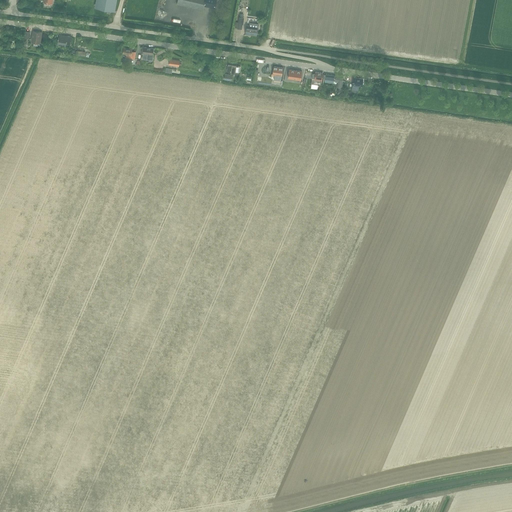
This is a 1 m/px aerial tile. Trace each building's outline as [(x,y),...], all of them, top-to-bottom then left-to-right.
[(96,0),(95,8),(115,11),(117,0),(96,0)] [(177,0),(177,4),(203,10),(205,5),(215,7),(217,0),(219,1),(218,0),(177,0)] [(246,34),(257,35),(258,27),(247,25),(246,34)] [(33,31),(32,40),(35,41),(34,44),(41,45),(42,32),(33,31)] [(59,35),(58,44),(66,45),(66,43),(71,44),(72,36),(59,35)] [(127,53),(127,56),(126,58),(135,59),(136,52),(132,51),(132,49),(124,47),(123,53),(127,53)] [(143,47),(142,54),(143,54),(142,59),(153,60),(154,54),(153,54),(154,48),(144,47),(143,47)] [(229,59),(227,70),(235,71),(236,71),(240,71),(240,67),(236,66),(237,60),(229,59)] [(272,73),(271,75),(274,76),(274,79),(281,80),(282,75),(282,74),(283,67),(274,66),(273,70),(273,74),(272,73)] [(290,69),(289,78),(301,79),(302,71),(290,69)] [(305,75),(305,78),(310,79),(312,79),(311,84),(312,84),(318,85),(321,85),(322,81),(322,80),(323,73),(316,72),(315,74),(313,74),(311,73),(309,73),(305,73),(305,75)] [(339,85),(338,90),(338,92),(342,93),(343,85),(342,85),(344,76),(336,75),(336,76),(335,76),(335,75),(326,74),(325,82),(334,83),(337,83),(337,84),(339,85)] [(362,85),(363,78),(354,77),(352,88),(358,89),(359,85),(362,85)]
